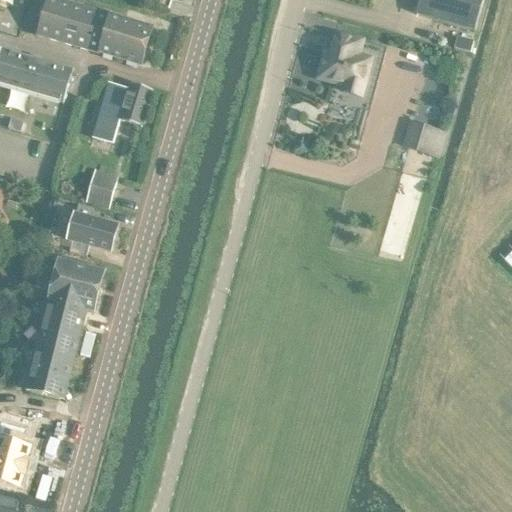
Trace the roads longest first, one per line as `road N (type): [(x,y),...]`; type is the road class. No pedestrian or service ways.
road 1 (tertiary): [(72,511),(212,0)]
road 2 (unclassified): [(161,511),(299,0)]
